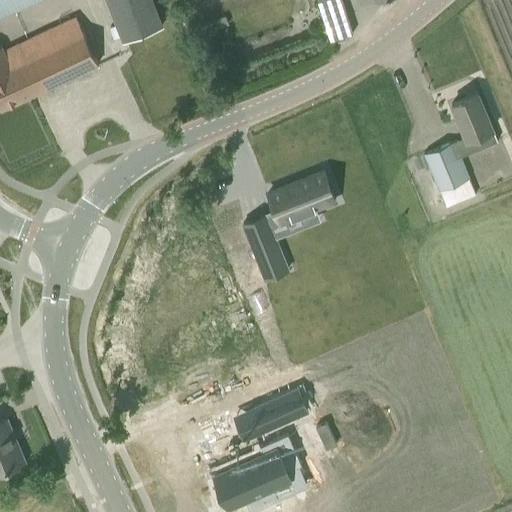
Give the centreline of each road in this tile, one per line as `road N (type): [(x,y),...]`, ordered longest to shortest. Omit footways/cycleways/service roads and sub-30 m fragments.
road 1 (tertiary): [(67,251),(83,215),(124,173),(159,150),(310,88),(436,0)]
road 2 (tertiary): [(121,511),(57,375),(55,286),(67,251)]
